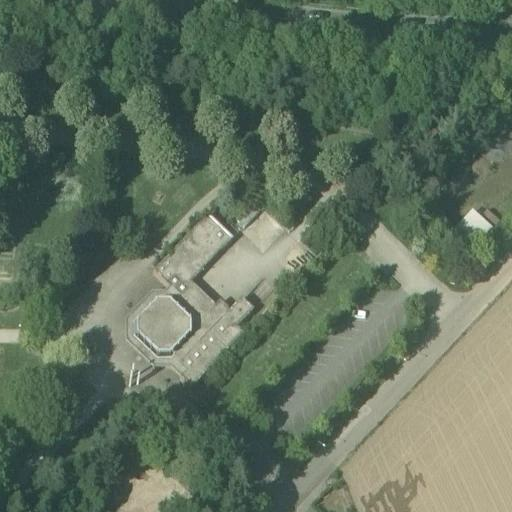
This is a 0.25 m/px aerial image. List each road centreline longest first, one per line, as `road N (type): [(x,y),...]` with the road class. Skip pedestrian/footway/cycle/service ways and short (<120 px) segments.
road 1 (unclassified): [(511,35),(369,32),(92,0)]
road 2 (residential): [(281,511),(511,267)]
